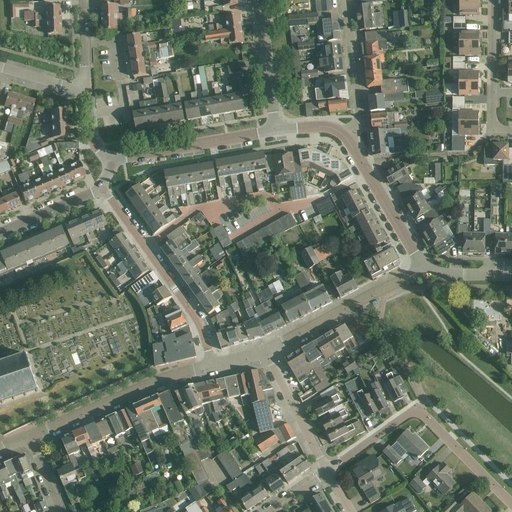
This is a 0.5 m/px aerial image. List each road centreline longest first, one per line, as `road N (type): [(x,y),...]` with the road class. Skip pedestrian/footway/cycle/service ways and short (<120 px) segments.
road 1 (residential): [(511,505),(420,413),(327,472)]
road 2 (unclassified): [(102,187),(198,318),(217,365)]
road 3 (tertiary): [(30,438),(217,365)]
road 4 (residential): [(110,161),(275,130)]
road 5 (residential): [(345,137),(424,269)]
road 6 (residential): [(345,0),(358,117),(345,137)]
road 7 (residential): [(87,115),(124,109),(113,41),(84,43)]
road 8 (residential): [(327,472),(263,353)]
road 9 (tertiary): [(263,353),(379,290)]
road 10 (residential): [(275,130),(258,0)]
